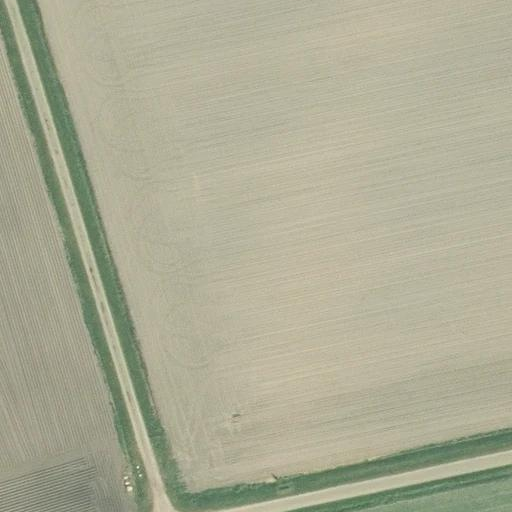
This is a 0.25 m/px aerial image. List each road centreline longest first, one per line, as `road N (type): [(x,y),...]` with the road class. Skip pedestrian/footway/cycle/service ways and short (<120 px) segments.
road 1 (unclassified): [(163,511),(8,0)]
road 2 (unclassified): [(243,511),(511,455)]
